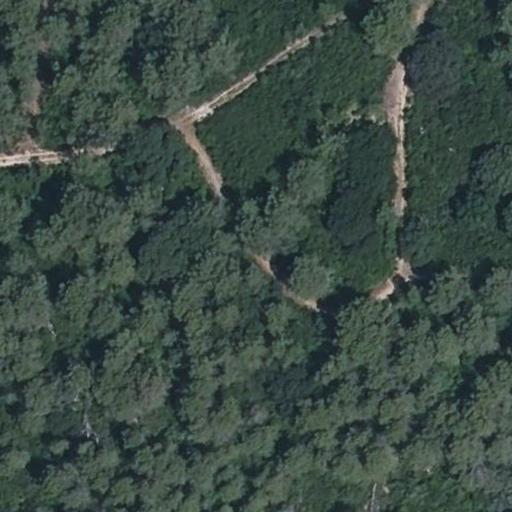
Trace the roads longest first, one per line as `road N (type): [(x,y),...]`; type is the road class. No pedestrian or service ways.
road 1 (track): [(0,161),(111,146),(179,124),(311,306),(341,308),(379,291),(406,250),(422,0)]
road 2 (track): [(179,124),(369,0)]
